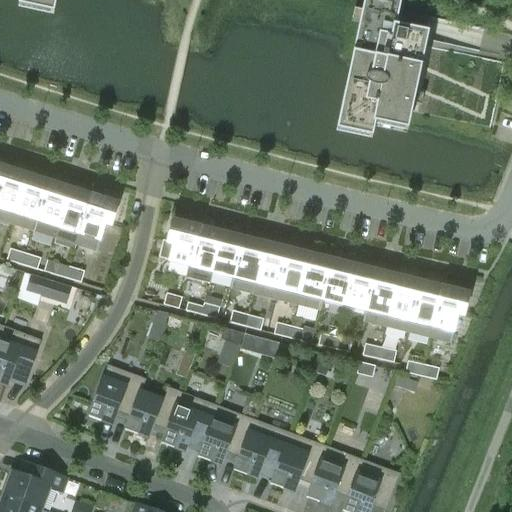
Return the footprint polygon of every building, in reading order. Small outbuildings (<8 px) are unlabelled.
[(19,0),(18,9),(53,16),(56,0),(19,0)] [(394,0),(363,0),(335,134),(371,141),(374,128),(406,134),(411,113),(490,129),(504,64),(430,48),(436,20),(398,12),(401,1),(394,0)] [(4,170),(0,183),(0,221),(11,225),(26,177),(4,170)] [(26,177),(11,225),(33,232),(37,221),(49,185),(40,182),(41,178),(30,175),(29,178),(26,177)] [(54,239),(70,191),(49,185),(37,221),(33,232),(54,239)] [(70,191),(54,239),(76,246),(91,198),(83,196),(84,192),(73,189),(72,192),(70,191)] [(91,198),(76,246),(96,252),(105,225),(111,227),(117,207),(91,198)] [(186,278),(198,230),(172,223),(167,244),(172,245),(168,261),(188,266),(185,278),(186,278)] [(198,230),(186,278),(208,284),(220,235),(217,234),(218,231),(208,228),(207,232),(198,230)] [(220,235),(208,284),(209,284),(212,272),(233,277),(230,289),(242,241),(220,235)] [(242,241),(230,289),(253,295),(265,246),(262,245),(263,242),(252,239),(251,243),(242,241)] [(265,246),(253,295),(275,300),(287,252),(265,246)] [(6,262),(22,267),(26,255),(10,250),(6,262)] [(287,252),(275,300),(297,306),(309,257),(306,256),(307,253),(296,250),(295,254),(287,252)] [(40,260),(26,255),(22,267),(37,271),(40,260)] [(309,257),(297,306),(319,311),(331,263),(309,257)] [(331,263),(319,311),(320,311),(323,300),(344,305),(353,268),(350,267),(351,264),(340,261),(340,265),(331,263)] [(65,280),(69,268),(53,263),(50,275),(65,280)] [(84,273),(69,268),(65,280),(81,284),(84,273)] [(353,268),(344,305),(365,310),(362,322),(363,322),(375,274),(353,268)] [(375,274),(363,322),(385,327),(397,279),(394,278),(395,275),(385,272),(384,276),(375,274)] [(24,276),(24,301),(40,301),(40,276),(24,276)] [(397,279),(385,327),(408,333),(420,285),(397,279)] [(420,285),(408,333),(430,338),(442,290),(439,289),(440,286),(429,283),(428,287),(420,285)] [(442,290),(430,338),(450,344),(457,316),(463,317),(468,297),(442,290)] [(178,310),(182,299),(166,295),(163,306),(178,310)] [(200,316),(203,304),(188,300),(185,312),(200,316)] [(203,304),(200,316),(216,320),(219,309),(203,304)] [(244,328),(247,316),(232,312),(229,324),(244,328)] [(247,316),(244,328),(260,332),(263,320),(247,316)] [(288,339),(291,328),(276,324),(273,336),(288,339)] [(0,337),(0,384),(7,387),(12,375),(26,380),(41,342),(3,328),(0,337)] [(291,328),(288,339),(304,343),(307,332),(291,328)] [(333,350),(336,338),(320,335),(317,346),(333,350)] [(336,338),(333,350),(349,354),(351,342),(336,338)] [(377,360),(380,349),(365,345),(362,357),(377,360)] [(380,349),(377,360),(393,364),(396,352),(380,349)] [(420,377),(423,366),(407,362),(405,374),(420,377)] [(372,379),(375,367),(359,363),(356,375),(372,379)] [(124,431),(125,431),(144,380),(108,366),(93,405),(88,417),(101,422),(112,426),(117,414),(129,418),(124,431)] [(439,369),(423,366),(420,377),(436,381),(439,369)] [(144,380),(125,431),(137,436),(137,435),(148,439),(153,427),(165,432),(161,444),(162,445),(181,394),(166,388),(161,401),(141,394),(145,381),(144,380)] [(197,458),(198,458),(217,407),(181,394),(162,445),(173,449),(174,449),(185,453),(189,440),(202,445),(197,458)] [(233,471),(234,472),(254,421),(217,407),(198,458),(210,463),(210,462),(221,466),(226,454),(238,459),(233,471)] [(254,421),(234,472),(246,476),(257,480),(262,468),(274,472),(270,485),(271,485),(290,434),(254,421)] [(306,498),(307,499),(326,448),(290,434),(271,485),(282,490),(282,489),(294,493),(298,481),(311,486),(306,498)] [(342,511),(343,511),(362,461),(326,448),(307,499),(319,503),(330,507),(334,495),(347,499),(342,511)] [(362,461),(343,511),(369,511),(371,508),(381,511),(385,511),(399,475),(362,461)] [(12,473),(4,496),(41,510),(49,489),(61,493),(66,480),(29,466),(24,478),(14,474),(14,473),(12,473)] [(40,511),(41,510),(4,496),(0,505),(0,511),(40,511)]
